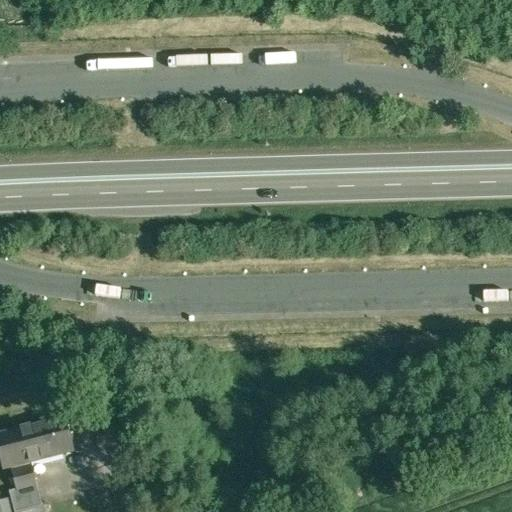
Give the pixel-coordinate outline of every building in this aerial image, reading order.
[(208,67),(208,56),(152,59),(152,69),(208,67)] [(389,307),(440,306),(440,297),(389,298),(389,307)] [(66,420),(0,436),(0,454),(3,468),(73,451),(66,420)] [(32,466),(12,472),(17,490),(9,492),(14,511),(22,511),(42,507),(32,466)] [(0,499),(0,511),(10,511),(6,498),(0,499)]
